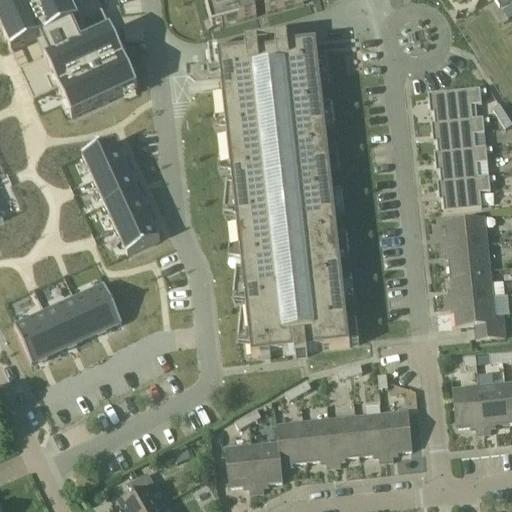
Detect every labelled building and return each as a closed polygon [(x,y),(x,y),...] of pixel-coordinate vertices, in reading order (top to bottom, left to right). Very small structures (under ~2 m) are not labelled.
[(0,0),(0,31),(11,55),(34,45),(42,63),(19,74),(32,103),(55,93),(69,123),(136,92),(109,33),(85,43),(77,25),(101,14),(94,0),(0,0)] [(203,0),(211,30),(256,18),(254,10),(259,8),(264,7),(266,15),(311,3),(309,0),(203,0)] [(511,9),(511,8),(502,14),(508,22),(511,19),(511,9)] [(241,314),(240,320),(238,341),(240,341),(240,331),(249,332),(252,359),(295,354),(295,360),(302,359),(308,358),(307,353),(350,348),(316,44),(288,48),(287,40),(245,45),(246,52),(218,55),(223,99),(218,99),(217,99),(214,126),(215,126),(216,116),(225,117),(227,142),(223,142),(221,142),(219,169),(220,169),(221,159),(229,160),(232,185),(228,186),(226,186),(224,212),(225,213),(226,203),(234,203),(237,228),(233,229),(231,229),(229,255),(230,255),(231,245),(239,246),(242,271),(237,272),(236,272),(233,298),(235,298),(236,288),(244,289),(247,314),(242,315),(241,314)] [(433,127),(433,128),(471,124),(471,123),(471,122),(469,110),(480,109),(478,93),(426,99),(429,118),(432,118),(433,126),(433,127)] [(499,108),(492,112),(498,123),(505,118),(499,108)] [(505,118),(498,123),(505,133),(511,129),(505,118)] [(436,156),(436,157),(474,153),(474,152),(474,151),(472,139),(483,138),(481,122),(471,123),(471,124),(433,128),(433,127),(429,128),(431,147),(435,147),(436,156)] [(82,159),(93,185),(126,170),(114,145),(82,159)] [(439,185),(439,186),(477,182),(477,181),(475,168),(486,167),(484,151),(474,152),(474,153),(436,157),(436,156),(432,157),(434,176),(438,176),(439,185)] [(126,170),(93,185),(104,210),(137,195),(126,170)] [(477,181),(477,182),(439,186),(439,185),(435,186),(437,205),(441,205),(442,216),(480,212),(478,197),(489,196),(487,180),(477,181)] [(137,195),(104,210),(116,235),(148,220),(137,195)] [(159,244),(148,220),(116,235),(127,259),(159,244)] [(438,253),(488,248),(499,247),(498,232),(494,233),(493,221),(443,225),(445,245),(437,246),(438,253)] [(447,259),(449,278),(490,274),(488,248),(438,253),(438,260),(447,259)] [(443,298),(443,306),(493,300),(490,274),(449,278),(451,298),(443,298)] [(104,287),(74,301),(92,340),(121,327),(104,287)] [(495,319),(493,300),(443,306),(444,313),(452,312),(455,332),(473,330),(474,344),(506,341),(503,318),(495,319)] [(92,340),(74,301),(43,315),(61,354),(92,340)] [(31,368),(61,354),(43,315),(13,329),(31,368)] [(503,367),(511,365),(511,357),(502,358),(503,367)] [(502,358),(489,360),(490,368),(503,367),(502,358)] [(463,363),(464,371),(477,370),(476,361),(463,363)] [(359,369),(347,372),(349,380),(361,377),(359,369)] [(338,383),(349,380),(347,372),(336,375),(338,383)] [(385,379),(377,380),(379,392),(386,391),(385,379)] [(306,386),(295,392),(299,398),(309,392),(306,386)] [(504,387),(478,390),(483,440),(491,439),(490,434),(495,434),(494,429),(509,428),(504,387)] [(476,441),(483,440),(478,390),(451,393),(455,434),(468,432),(475,436),(476,441)] [(288,405),(299,398),(295,392),(285,398),(288,405)] [(255,414),(245,420),(249,427),(259,421),(255,414)] [(408,416),(381,419),(386,467),(393,466),(393,462),(398,461),(397,458),(412,456),(408,416)] [(381,419),(354,421),(359,462),(372,460),(373,464),(378,463),(379,468),(386,467),(381,419)] [(239,433),(249,427),(245,420),(235,426),(239,433)] [(354,421),(328,424),(333,473),(341,472),(340,468),(345,467),(345,463),(359,462),(354,421)] [(328,424),(302,427),(306,467),(320,466),(320,470),(325,469),(326,474),(333,473),(328,424)] [(275,430),(277,447),(278,463),(280,463),(281,478),(288,478),(288,473),(292,472),(292,469),(306,467),(302,427),(275,430)] [(278,463),(277,447),(251,450),(256,499),(264,498),(263,493),(268,493),(268,489),(282,488),(281,478),(280,463),(278,463)] [(249,500),(256,499),(251,450),(224,453),(228,493),(243,492),(244,495),(249,495),(249,500)] [(132,498),(110,511),(111,511),(156,511),(157,511),(151,501),(160,496),(155,487),(152,489),(145,478),(127,489),(132,498)]
